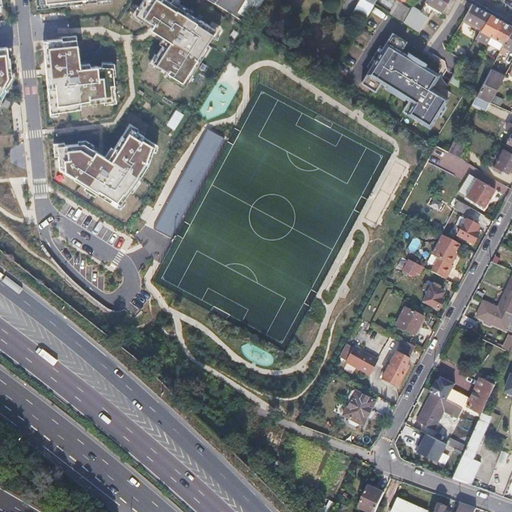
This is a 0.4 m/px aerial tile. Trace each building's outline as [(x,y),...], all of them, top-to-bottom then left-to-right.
[(37,0),(40,16),(116,6),(114,0),(37,0)] [(162,101),(171,106),(221,26),(179,0),(148,0),(137,20),(167,39),(140,81),(164,97),(162,101)] [(249,23),(264,1),(262,0),(211,0),(214,2),(249,23)] [(426,0),(426,2),(425,2),(426,3),(422,11),(413,6),(410,11),(404,22),(412,28),(419,32),(434,7),(442,12),(445,8),(449,0),(426,0)] [(449,0),(445,8),(451,12),(458,0),(449,0)] [(482,28),(490,14),(481,8),(473,4),(465,18),(482,28)] [(393,16),(395,17),(404,22),(410,11),(399,5),(393,16)] [(490,14),(482,28),(481,31),(490,36),(487,42),(488,43),(501,20),(494,16),(490,14)] [(501,20),(488,43),(490,44),(493,38),(505,44),(511,31),(511,26),(506,23),(501,20)] [(511,31),(505,44),(501,53),(503,54),(507,48),(511,51),(511,31)] [(452,93),(435,82),(440,75),(425,65),(425,67),(408,56),(408,55),(401,51),(407,42),(394,34),(363,83),(376,91),(382,82),(389,87),(389,85),(406,96),(405,97),(410,100),(404,111),(431,128),(439,114),(438,113),(443,105),(444,106),(452,93)] [(84,37),(44,40),(53,114),(94,110),(94,107),(97,106),(97,101),(116,99),(111,55),(98,56),(96,47),(91,40),(84,37)] [(0,102),(16,78),(11,42),(0,42),(0,102)] [(477,97),(491,103),(505,76),(495,71),(495,68),(493,67),(477,97)] [(453,76),(450,82),(460,88),(464,82),(453,76)] [(491,103),(477,97),(473,106),(487,112),(491,103)] [(120,208),(158,145),(144,137),(146,133),(141,130),(139,132),(126,124),(99,161),(76,144),(47,148),(51,170),(100,195),(98,198),(104,201),(105,198),(120,208)] [(220,140),(203,131),(150,230),(154,232),(166,239),(220,140)] [(458,134),(454,141),(459,143),(463,136),(458,134)] [(511,154),(503,150),(495,166),(508,172),(510,166),(511,167),(511,154)] [(477,178),(466,196),(485,207),(496,189),(477,178)] [(466,215),(470,208),(445,193),(443,198),(456,206),(454,209),(466,215)] [(479,226),(461,215),(457,223),(462,226),(458,235),(473,244),(479,232),(476,231),(479,226)] [(432,254),(439,257),(435,266),(433,271),(447,279),(454,265),(451,264),(461,244),(442,235),(432,254)] [(439,257),(432,254),(429,262),(435,266),(439,257)] [(395,269),(402,272),(408,261),(402,257),(395,269)] [(424,267),(409,259),(404,271),(414,276),(416,272),(420,274),(424,267)] [(511,278),(499,308),(485,301),(478,317),(508,331),(511,321),(511,278)] [(428,291),(423,301),(439,310),(444,300),(441,298),(444,292),(439,290),(441,286),(434,283),(432,286),(427,283),(424,289),(428,291)] [(405,307),(396,325),(415,335),(425,318),(405,307)] [(511,337),(507,336),(503,346),(509,348),(511,339),(511,337)] [(416,346),(403,339),(388,368),(383,377),(383,378),(397,386),(403,375),(403,376),(410,362),(408,361),(416,346)] [(348,362),(371,374),(372,371),(377,362),(379,359),(355,347),(347,343),(339,356),(348,361),(348,362)] [(377,362),(372,371),(383,377),(388,368),(377,362)] [(433,392),(447,400),(452,390),(455,384),(443,378),(440,383),(437,381),(432,392),(433,392)] [(468,408),(482,414),(482,413),(496,385),(481,378),(471,400),(468,408)] [(481,416),(482,414),(468,408),(471,400),(452,390),(447,400),(463,409),(480,418),(481,416)] [(350,401),(343,415),(349,418),(348,420),(349,423),(351,425),(354,426),(356,426),(358,425),(366,409),(371,411),(375,402),(355,391),(353,391),(352,392),(349,396),(349,398),(349,400),(350,401)] [(447,400),(433,392),(418,421),(433,430),(444,410),(458,418),(463,409),(447,400)] [(481,416),(480,418),(467,447),(465,454),(453,478),(471,485),(480,465),(472,462),(481,445),(479,444),(490,420),(481,416)] [(271,432),(266,443),(276,447),(272,455),(277,457),(285,438),(271,432)] [(448,445),(428,435),(420,451),(439,461),(448,445)] [(453,448),(465,454),(467,447),(456,441),(453,448)] [(263,451),(272,455),(276,447),(266,443),(263,451)] [(359,506),(372,511),(375,511),(384,493),(368,486),(359,506)] [(398,499),(392,511),(427,511),(428,511),(398,499)] [(331,511),(335,504),(327,501),(326,505),(320,502),(315,511),(331,511)] [(439,503),(434,511),(447,511),(446,511),(447,507),(439,503)] [(473,507),(461,503),(458,511),(475,511),(477,508),(473,507)]
